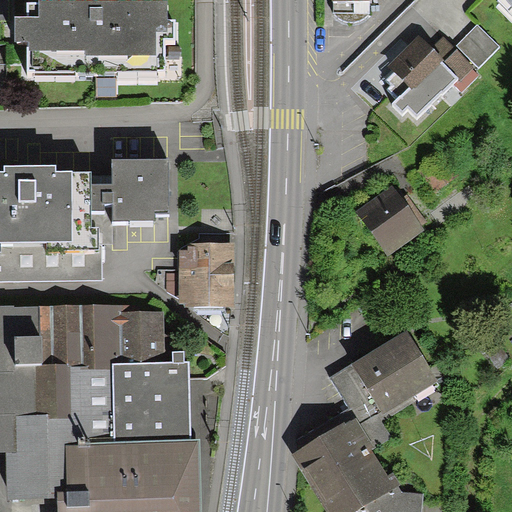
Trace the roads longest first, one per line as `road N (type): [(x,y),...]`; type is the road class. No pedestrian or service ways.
road 1 (secondary): [(288,0),(282,257),(262,511)]
road 2 (track): [(469,511),(480,432),(511,386)]
